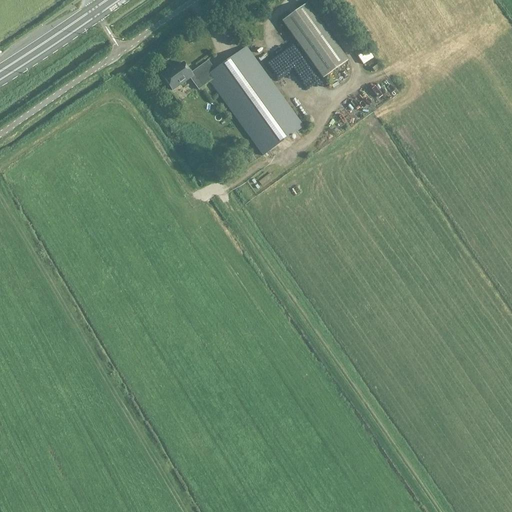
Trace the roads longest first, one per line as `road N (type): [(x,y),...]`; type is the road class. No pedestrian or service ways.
road 1 (track): [(440,511),(224,194),(213,189),(196,202)]
road 2 (track): [(196,202),(99,66)]
road 3 (unclassified): [(0,135),(121,51)]
